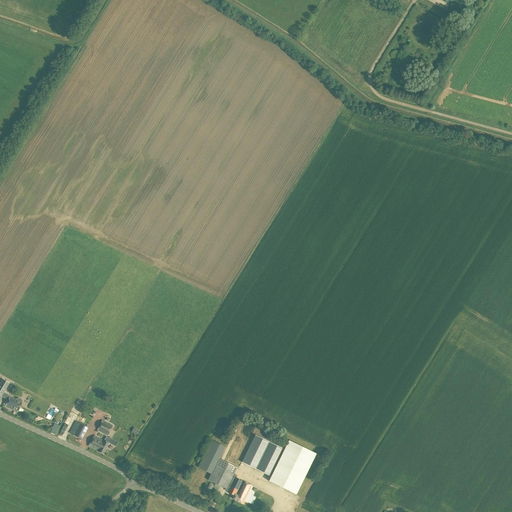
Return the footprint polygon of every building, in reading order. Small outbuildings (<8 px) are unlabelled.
[(0,384),(0,396),(1,396),(3,392),(9,382),(3,379),(0,384)] [(3,392),(1,396),(1,397),(6,399),(4,402),(7,403),(5,407),(17,412),(17,411),(18,412),(18,411),(20,412),(21,412),(22,409),(22,408),(20,407),(22,403),(22,402),(22,400),(21,399),(19,398),(17,398),(16,399),(10,396),(4,393),(3,392)] [(108,436),(113,426),(102,420),(97,430),(108,436)] [(82,440),(88,427),(76,421),(69,433),(82,440)] [(94,435),(88,446),(98,451),(98,452),(103,454),(108,443),(111,445),(114,440),(109,437),(109,438),(106,436),(103,441),(94,435)] [(283,449),(255,435),(242,462),(270,476),(268,481),(295,494),(315,453),(288,440),(283,449)] [(200,466),(212,472),(225,445),(219,442),(216,448),(210,445),(200,466)] [(233,474),(225,489),(225,490),(228,491),(227,492),(233,495),(232,499),(243,504),(245,501),(247,502),(248,503),(248,502),(252,505),(256,497),(251,495),(253,491),(252,491),(250,490),(252,486),(235,478),(236,475),(233,474)]
